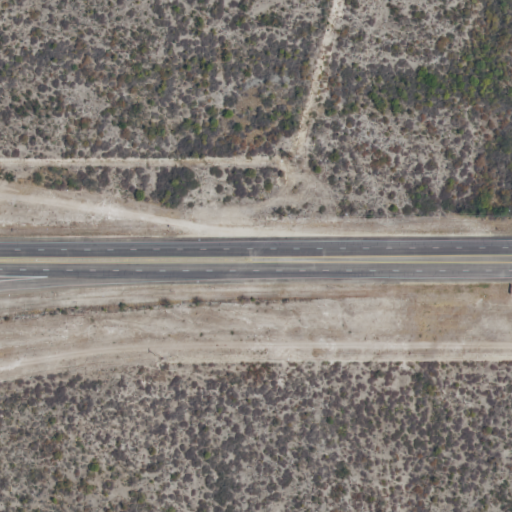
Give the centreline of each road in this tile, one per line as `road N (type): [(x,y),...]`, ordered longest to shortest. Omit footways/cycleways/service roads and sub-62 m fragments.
road 1 (trunk): [(511,260),(254,262)]
road 2 (trunk): [(254,262),(0,249)]
road 3 (trunk): [(0,274),(254,262)]
